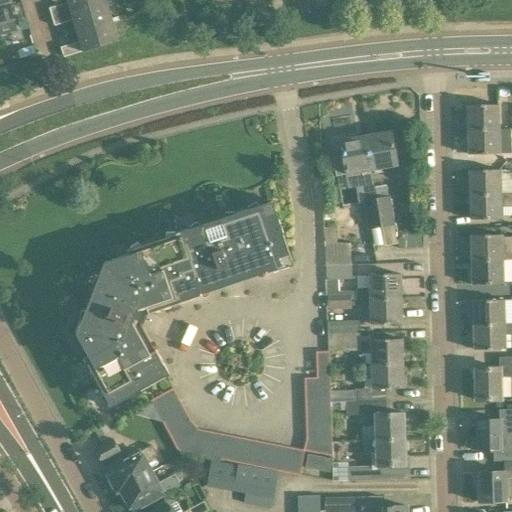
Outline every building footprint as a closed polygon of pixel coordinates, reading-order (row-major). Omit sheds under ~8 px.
[(0,0),(0,23),(14,20),(8,0),(0,0)] [(48,8),(51,17),(105,2),(104,0),(66,0),(68,3),(48,8)] [(294,16),(307,12),(303,0),(294,0),(290,1),(294,16)] [(105,2),(51,17),(53,26),(73,21),(76,31),(110,21),(105,2)] [(252,11),(258,28),(271,24),(266,7),(252,11)] [(62,57),(82,52),(116,42),(110,21),(76,31),(79,42),(59,48),(62,57)] [(466,130),(498,129),(497,105),(466,105),(466,130)] [(498,129),(466,130),(467,155),(498,154),(498,129)] [(364,136),(370,171),(395,166),(389,132),(364,136)] [(370,171),(364,136),(338,141),(341,156),(332,158),(335,176),(344,175),(370,171)] [(468,170),(468,195),(511,194),(511,193),(511,173),(499,173),(499,170),(468,170)] [(385,186),(375,188),(376,198),(374,198),(379,228),(394,226),(389,197),(387,197),(385,186)] [(511,194),(468,195),(469,220),(500,219),(500,207),(511,206),(511,194)] [(374,198),(373,196),(363,197),(364,200),(361,201),(366,230),(379,228),(374,198)] [(110,407),(165,377),(169,375),(155,349),(148,353),(132,322),(136,310),(145,307),(147,314),(200,296),(198,288),(223,279),(220,271),(235,266),(237,274),(263,266),(265,274),(293,265),(271,201),(126,250),(127,254),(103,262),(75,334),(87,356),(83,358),(110,407)] [(469,235),(470,260),(501,259),(501,260),(511,259),(511,237),(500,238),(500,234),(469,235)] [(502,284),(501,260),(501,259),(470,260),(471,285),(502,284)] [(350,266),(325,267),(325,281),(351,280),(350,266)] [(367,275),(368,289),(355,289),(355,291),(326,292),(326,301),(350,300),(368,300),(400,299),(399,274),(367,275)] [(400,299),(368,300),(369,324),(400,323),(400,299)] [(472,325),(503,324),(502,299),(472,300),(472,325)] [(350,310),(350,300),(326,301),(326,310),(350,310)] [(358,321),(326,322),(327,333),(359,333),(358,321)] [(503,324),(472,325),(473,350),(504,349),(503,335),(511,335),(511,324),(503,324)] [(331,456),(328,352),(359,351),(359,333),(327,333),(328,352),(315,352),(316,378),(304,378),(306,439),(303,450),(197,429),(189,420),(172,388),(150,400),(176,448),(179,451),(299,475),(304,451),(331,456)] [(370,365),(401,364),(401,340),(369,340),(370,365)] [(501,399),(500,378),(511,377),(511,357),(498,358),(498,368),(474,369),(475,399),(501,399)] [(401,364),(370,365),(371,379),(363,379),(363,389),(353,390),(354,402),(354,403),(385,401),(384,389),(402,389),(401,364)] [(362,442),(404,440),(403,414),(385,414),(385,401),(354,403),(354,402),(345,402),(345,416),(374,415),(374,427),(361,427),(361,441),(362,441),(362,442)] [(493,462),(502,461),(511,461),(511,409),(498,410),(498,420),(476,420),(477,452),(493,451),(493,462)] [(109,432),(105,425),(94,431),(97,438),(109,432)] [(94,450),(105,470),(117,492),(120,490),(120,489),(151,473),(145,462),(156,456),(151,447),(140,453),(139,452),(129,457),(124,448),(119,451),(113,440),(94,450)] [(387,480),(387,467),(405,466),(404,440),(362,442),(363,454),(375,454),(375,467),(346,468),(347,481),(387,480)] [(329,472),(331,459),(307,454),(304,468),(329,472)] [(477,473),(478,502),(509,501),(511,497),(511,485),(511,482),(511,481),(511,461),(502,461),(503,472),(477,473)] [(220,487),(224,464),(211,462),(207,484),(220,487)] [(233,489),(237,467),(224,464),(220,487),(233,489)] [(246,491),(246,486),(250,469),(237,467),(233,489),(246,491)] [(273,491),(276,474),(250,469),(246,486),(273,491)] [(151,473),(120,489),(120,490),(131,511),(179,486),(173,475),(156,484),(151,473)] [(270,509),(273,491),(246,486),(246,491),(243,504),(270,509)] [(319,508),(319,496),(297,496),(297,508),(319,508)] [(381,497),(349,498),(349,507),(361,506),(360,511),(405,511),(406,507),(381,507),(381,497)] [(205,511),(209,511),(203,501),(182,511),(171,511),(169,507),(176,503),(175,502),(172,501),(168,500),(164,500),(153,506),(156,511),(155,511),(205,511)]
